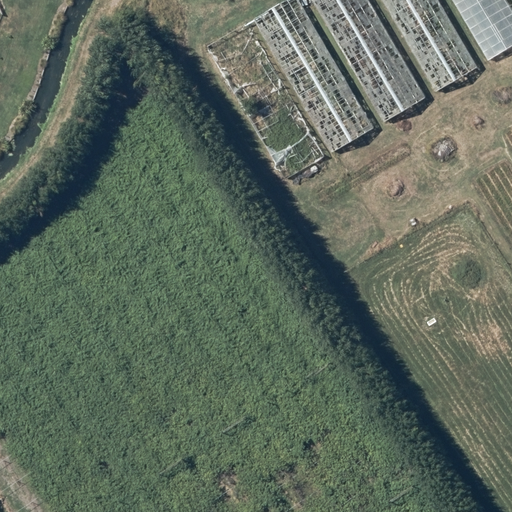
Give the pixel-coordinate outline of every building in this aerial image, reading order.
[(312,2),(310,0),(286,0),(253,20),(332,154),(378,126),(306,5),(312,2)] [(310,0),(312,2),(384,123),(390,119),(427,97),(369,0),(310,0)] [(434,93),(378,0),(369,0),(427,97),(430,95),(434,93)] [(378,0),(434,93),(436,92),(481,65),(442,0),(378,0)] [(306,5),(378,126),(384,123),(312,2),(306,5)] [(207,47),(286,180),(332,154),(253,20),(207,47)]
